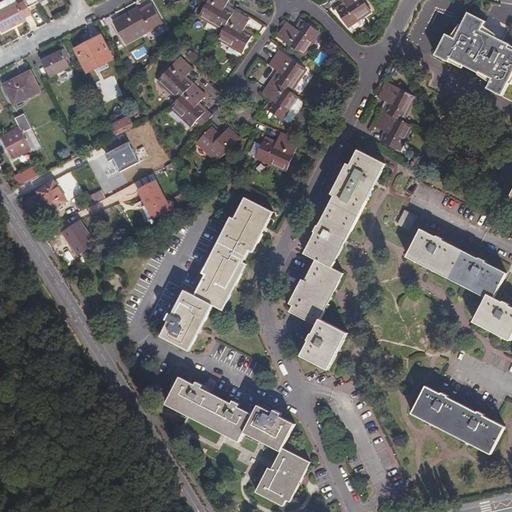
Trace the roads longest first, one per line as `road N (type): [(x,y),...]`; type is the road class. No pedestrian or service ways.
road 1 (residential): [(355,511),(262,307),(264,271),(375,70)]
road 2 (residential): [(0,195),(196,509)]
